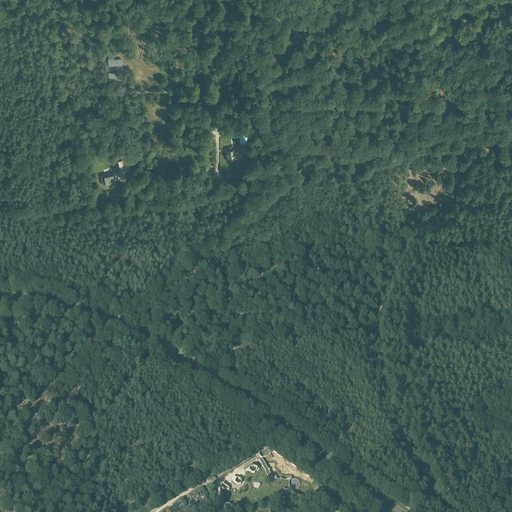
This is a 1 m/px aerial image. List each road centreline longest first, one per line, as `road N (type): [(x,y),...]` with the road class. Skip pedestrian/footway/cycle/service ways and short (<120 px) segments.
road 1 (tertiary): [(0,214),(87,204),(511,119)]
road 2 (secondary): [(401,511),(153,341),(93,315),(0,298)]
road 3 (track): [(225,219),(331,239),(411,236)]
road 4 (track): [(411,236),(374,326),(375,366),(391,414)]
road 5 (track): [(123,319),(0,448)]
road 6 (track): [(511,119),(506,148),(411,236)]
road 7 (track): [(0,366),(156,353)]
